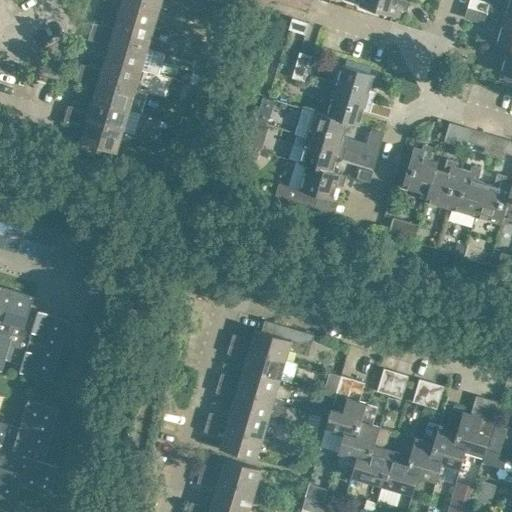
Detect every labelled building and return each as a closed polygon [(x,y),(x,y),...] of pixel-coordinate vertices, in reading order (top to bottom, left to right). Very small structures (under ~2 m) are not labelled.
[(154,27),(160,7),(138,0),(105,0),(121,5),(117,16),(154,27)] [(404,0),(361,0),(360,6),(398,17),(400,9),(407,11),(410,1),(404,0)] [(511,0),(509,0),(507,8),(501,6),(498,17),(511,20),(511,0)] [(148,48),(154,27),(117,16),(114,29),(93,23),(91,31),(148,48)] [(511,20),(498,17),(494,27),(501,29),(496,44),(502,46),(511,48),(511,20)] [(305,34),(308,23),(292,18),(288,29),(305,34)] [(164,53),(148,48),(91,31),(88,40),(109,46),(105,58),(141,69),(158,74),(164,53)] [(511,76),(511,48),(502,46),(499,55),(505,57),(500,72),(511,76)] [(304,80),(312,56),(299,52),(292,77),(304,80)] [(135,90),(141,69),(105,58),(101,70),(81,64),(78,73),(135,90)] [(342,64),(334,90),(372,102),(376,91),(369,89),(374,74),(342,64)] [(193,71),(189,83),(200,87),(204,75),(193,71)] [(147,94),(135,90),(78,73),(76,81),(96,87),(92,100),(129,111),(140,114),(147,94)] [(363,110),(369,112),(372,102),(334,90),(327,115),(326,116),(347,122),(358,126),(363,110)] [(123,132),(129,111),(92,100),(89,112),(68,106),(66,115),(123,132)] [(343,136),(347,122),(326,116),(327,115),(315,111),(315,112),(302,108),(295,133),(297,134),(346,149),(358,152),(362,140),(350,137),(349,138),(343,136)] [(116,153),(123,132),(66,115),(63,122),(84,129),(80,142),(116,153)] [(470,143),(474,130),(464,127),(460,140),(470,143)] [(381,143),(384,133),(371,129),(368,139),(381,143)] [(481,146),(484,133),(474,130),(470,143),(481,146)] [(343,159),(346,149),(297,134),(293,146),(304,149),(300,163),(332,172),(332,171),(337,157),(343,159)] [(428,194),(436,168),(438,162),(429,159),(433,147),(423,144),(421,150),(413,148),(402,186),(427,194),(428,194)] [(451,208),(462,169),(455,166),(456,161),(447,158),(443,171),(436,168),(428,194),(427,194),(425,200),(451,208)] [(346,175),(332,171),(332,172),(300,163),(296,161),(288,186),(270,180),(267,193),(314,207),(318,195),(333,199),(337,184),(343,186),(346,175)] [(476,216),(485,183),(478,181),(481,168),(471,166),(470,171),(462,169),(451,208),(476,216)] [(369,182),(372,172),(359,168),(356,178),(369,182)] [(502,215),(511,183),(505,181),(507,176),(497,173),(493,185),(485,183),(476,216),(502,223),(504,216),(502,215)] [(502,215),(504,216),(511,218),(511,182),(511,183),(502,215)] [(389,229),(415,237),(419,225),(393,217),(389,229)] [(43,461),(45,458),(59,409),(28,400),(20,428),(0,421),(0,370),(2,371),(6,360),(22,365),(20,371),(51,380),(69,320),(30,308),(34,297),(0,286),(0,497),(16,502),(21,485),(50,494),(59,466),(43,461)] [(315,334),(265,320),(262,331),(255,329),(251,342),(246,340),(246,338),(233,334),(230,343),(286,360),(289,350),(308,355),(315,334)] [(280,379),(286,360),(230,343),(227,353),(240,357),(241,354),(247,356),(243,369),(280,379)] [(389,394),(396,371),(384,368),(377,391),(389,394)] [(274,400),(280,379),(243,369),(239,382),(234,381),(235,377),(221,373),(218,383),(274,400)] [(408,375),(396,371),(389,394),(402,398),(408,375)] [(498,391),(502,378),(487,374),(484,387),(498,391)] [(360,401),(365,382),(342,375),(326,428),(344,433),(345,432),(357,436),(367,403),(360,401)] [(425,405),(431,382),(419,378),(413,401),(425,405)] [(437,409),(444,386),(431,382),(425,405),(437,409)] [(268,419),(274,400),(218,383),(215,392),(229,397),(230,393),(236,395),(232,408),(268,419)] [(484,455),(500,402),(476,395),(471,414),(464,412),(455,445),(466,448),(466,449),(484,455)] [(378,406),(367,403),(357,436),(345,432),(344,433),(339,452),(357,457),(358,456),(370,459),(380,427),(373,425),(378,406)] [(262,438),(268,419),(232,408),(227,421),(222,420),(223,416),(209,412),(207,422),(262,438)] [(455,445),(464,412),(452,408),(447,427),(441,425),(431,458),(442,461),(442,462),(461,468),(466,449),(466,448),(455,445)] [(431,458),(441,425),(428,421),(422,440),(417,438),(407,471),(418,474),(418,475),(437,481),(442,462),(442,461),(431,458)] [(256,459),(262,438),(207,422),(204,432),(217,436),(218,432),(224,434),(220,448),(256,459)] [(391,430),(380,427),(370,459),(358,456),(357,457),(352,476),(382,485),(392,450),(386,448),(391,430)] [(407,471),(417,438),(405,434),(399,452),(392,450),(382,485),(413,494),(418,475),(418,474),(407,471)] [(256,489),(262,469),(225,458),(221,472),(215,471),(216,467),(203,463),(200,473),(256,489)] [(250,509),(256,489),(200,473),(197,483),(211,487),(212,483),(217,485),(213,498),(250,509)] [(462,477),(460,493),(480,496),(482,479),(462,477)] [(188,511),(248,511),(250,509),(213,498),(209,511),(204,510),(205,506),(191,502),(188,511)] [(344,511),(345,509),(327,503),(324,511),(344,511)]
